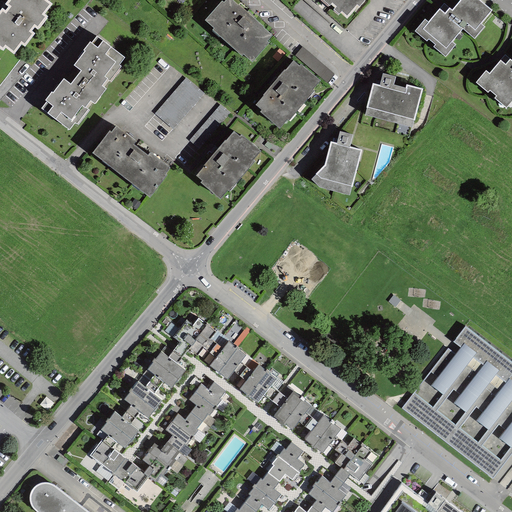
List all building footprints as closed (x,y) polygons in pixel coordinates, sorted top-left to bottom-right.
[(0,47),(3,50),(5,47),(14,53),(21,44),(24,46),(33,34),(30,32),(34,26),(37,28),(46,17),(43,15),(51,4),(45,0),(8,0),(6,4),(9,7),(5,12),(2,10),(0,11),(0,47)] [(221,1),(204,20),(214,28),(212,30),(241,56),(243,54),(252,62),(269,43),(267,41),(272,36),(262,27),(263,26),(238,4),(237,5),(231,0),(225,0),(223,3),(221,1)] [(321,0),(329,7),(332,3),(336,7),(333,10),(339,15),(341,12),(346,17),(356,6),(358,7),(365,0),(364,0),(321,0)] [(424,19),(414,31),(426,41),(428,39),(435,45),(433,47),(445,57),(455,45),(451,41),(462,29),(474,39),(484,27),(480,24),(491,11),(478,0),(460,0),(452,11),(449,8),(445,13),(439,9),(428,22),(424,19)] [(80,71),(76,77),(101,95),(106,89),(101,86),(107,79),(109,81),(121,66),(118,65),(124,58),(97,36),(91,43),(90,42),(83,50),(84,51),(74,65),(80,71)] [(302,46),(295,56),(327,83),(334,74),(302,46)] [(486,70),(476,82),(487,92),(489,90),(496,96),(494,98),(506,108),(511,100),(511,60),(510,59),(506,64),(501,60),(489,73),(486,70)] [(263,96),(255,105),(261,110),(259,112),(279,129),(286,120),(289,122),(314,91),(312,89),(320,80),(301,64),(299,66),(293,61),(285,70),(284,69),(263,95),(263,96)] [(413,120),(414,120),(422,88),(406,84),(405,88),(393,85),(395,76),(382,73),(379,85),(372,84),(366,108),(367,108),(413,120)] [(101,95),(76,77),(71,84),(63,78),(52,93),(51,92),(45,100),(47,101),(41,108),(69,130),(74,123),(76,124),(88,110),(85,108),(90,101),(94,104),(101,95)] [(185,77),(155,113),(173,129),(204,92),(185,77)] [(230,112),(220,103),(189,140),(199,148),(230,112)] [(411,128),(413,120),(367,108),(365,116),(411,128)] [(135,141),(116,126),(111,132),(109,131),(92,153),(150,197),(167,175),(165,174),(170,168),(150,152),(147,155),(133,145),(135,141)] [(204,166),(196,176),(202,181),(200,183),(220,199),(227,190),(229,192),(254,162),(253,160),(260,151),(241,135),(240,137),(233,131),(226,140),(225,140),(203,166),(204,166)] [(352,135),(340,132),(336,143),(331,141),(324,167),(311,179),(319,187),(350,195),(362,150),(349,147),(352,135)] [(180,342),(173,352),(180,357),(182,358),(189,349),(207,325),(199,318),(192,325),(187,320),(173,336),(180,342)] [(215,331),(207,325),(189,349),(198,356),(203,348),(209,352),(216,343),(210,339),(215,331)] [(511,363),(464,326),(402,408),(492,479),(511,452),(511,363)] [(222,349),(216,343),(209,352),(216,358),(209,366),(218,373),(237,348),(228,341),(222,349)] [(246,355),(237,348),(218,373),(227,380),(233,372),(239,376),(246,367),(240,363),(246,355)] [(180,357),(173,352),(169,358),(161,352),(155,360),(154,358),(152,360),(178,379),(185,370),(176,363),(180,357)] [(171,388),(178,379),(152,360),(152,361),(153,362),(147,370),(154,375),(149,381),(158,388),(163,382),(171,388)] [(252,372),(246,367),(239,376),(246,381),(239,390),(248,397),(267,371),(258,364),(252,372)] [(276,378),(267,371),(248,397),(257,404),(264,395),(272,401),(279,393),(270,386),(276,378)] [(154,394),(158,388),(149,381),(145,388),(137,382),(132,389),(131,388),(129,390),(155,409),(161,400),(154,394)] [(225,391),(213,382),(208,390),(201,384),(194,392),(215,408),(221,400),(219,398),(225,391)] [(148,418),(155,409),(129,390),(128,391),(130,392),(124,400),(131,405),(126,412),(134,418),(139,412),(148,418)] [(286,399),(279,393),(272,401),(280,407),(273,417),(282,424),(302,398),(293,391),(286,399)] [(190,413),(201,421),(207,414),(209,416),(215,408),(194,392),(188,400),(196,406),(190,413)] [(311,405),(302,398),(282,424),(291,431),(298,422),(305,426),(311,418),(305,413),(311,405)] [(131,440),(138,431),(130,424),(134,418),(126,412),(121,418),(114,413),(109,420),(107,419),(106,420),(131,440)] [(201,421),(190,413),(185,420),(177,414),(171,422),(192,438),(198,430),(196,429),(201,421)] [(317,423),(311,418),(305,426),(311,431),(305,439),(312,445),(310,447),(312,448),(332,422),(323,415),(317,423)] [(131,440),(106,420),(105,422),(106,423),(100,430),(108,436),(102,441),(119,454),(131,440)] [(192,438),(171,422),(165,430),(172,435),(167,442),(179,452),(184,445),(185,446),(192,438)] [(341,428),(332,422),(312,448),(314,450),(316,448),(322,453),(328,445),(334,450),(341,440),(335,436),(341,428)] [(348,445),(341,440),(334,450),(341,455),(335,463),(341,468),(343,469),(362,445),(353,438),(348,445)] [(119,454),(102,441),(101,440),(90,456),(113,473),(125,458),(119,454)] [(154,444),(147,453),(167,467),(168,466),(170,467),(176,460),(174,459),(179,452),(167,442),(161,449),(154,444)] [(302,451),(291,442),(285,449),(284,448),(279,455),(277,454),(276,456),(299,473),(300,471),(299,470),(303,464),(296,459),(302,451)] [(371,452),(362,445),(343,469),(341,468),(334,477),(342,483),(349,474),(359,481),(372,465),(365,459),(371,452)] [(167,467),(147,453),(141,460),(149,466),(144,473),(149,477),(156,482),(160,476),(162,477),(167,471),(165,469),(167,467)] [(299,473),(276,456),(275,457),(276,458),(271,464),(273,466),(268,473),(279,482),(285,475),(292,480),(296,474),(298,475),(299,473)] [(144,473),(125,458),(113,473),(136,492),(149,477),(144,473)] [(279,482),(268,473),(262,480),(260,478),(255,485),(254,484),(253,486),(275,503),(277,501),(275,500),(280,494),(273,489),(279,482)] [(342,483),(334,477),(330,483),(321,477),(316,483),(315,482),(314,484),(339,504),(346,495),(338,489),(342,483)] [(86,511),(50,483),(46,483),(43,483),(39,484),(37,485),(34,488),(32,490),(31,492),(29,496),(29,500),(29,503),(30,506),(36,511),(86,511)] [(331,511),(332,511),(339,504),(314,484),(312,486),(313,487),(308,494),(316,500),(311,507),(318,511),(320,511),(325,507),(331,511)] [(461,511),(435,493),(428,503),(402,484),(380,511),(461,511)] [(275,503),(253,486),(251,487),(253,488),(248,494),(250,496),(245,503),(255,511),(261,504),(268,510),(273,504),(274,505),(275,503)] [(255,511),(245,503),(239,510),(237,509),(234,511),(255,511)]
